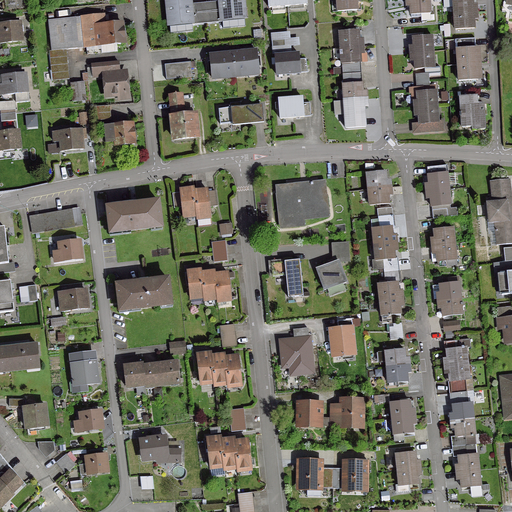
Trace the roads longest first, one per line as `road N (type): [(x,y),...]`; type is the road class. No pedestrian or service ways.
road 1 (residential): [(405,150),(438,511)]
road 2 (residential): [(241,159),(274,511)]
road 3 (residential): [(88,184),(122,482),(107,511)]
road 4 (residential): [(138,0),(155,172)]
road 5 (residential): [(490,0),(498,155)]
road 6 (residential): [(377,0),(390,150)]
road 7 (residential): [(241,159),(390,150)]
